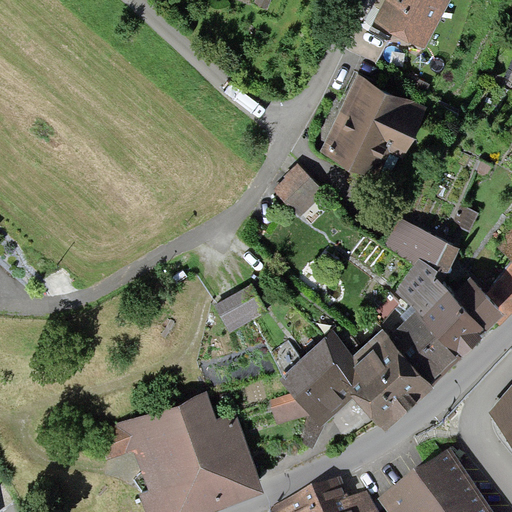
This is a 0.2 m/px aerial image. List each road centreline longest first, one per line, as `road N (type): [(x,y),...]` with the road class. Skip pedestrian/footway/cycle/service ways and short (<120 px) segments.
road 1 (tertiary): [(223,511),(363,450),(436,397),(511,325)]
road 2 (residential): [(135,0),(260,111),(295,129)]
road 3 (residential): [(511,485),(479,443),(474,422),(479,395),(511,361)]
road 4 (residential): [(354,0),(295,129)]
